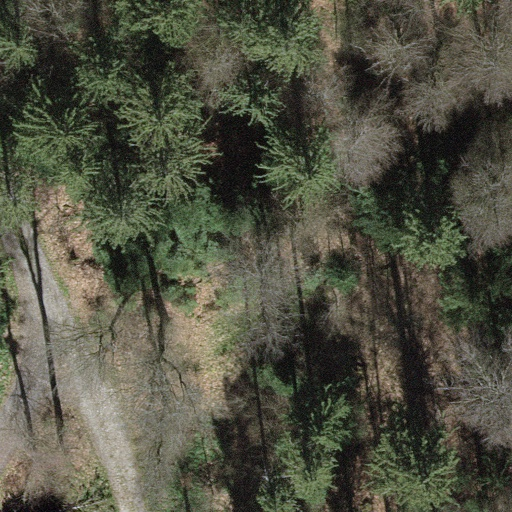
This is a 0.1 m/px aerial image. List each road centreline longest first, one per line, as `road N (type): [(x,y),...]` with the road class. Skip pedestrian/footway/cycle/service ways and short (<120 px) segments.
road 1 (track): [(0,203),(63,325),(126,511)]
road 2 (track): [(0,453),(63,325)]
